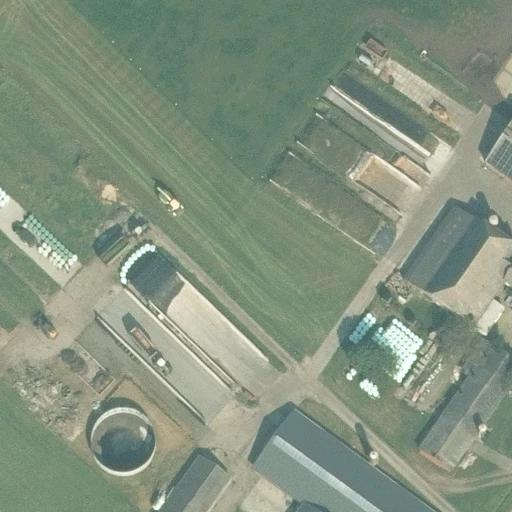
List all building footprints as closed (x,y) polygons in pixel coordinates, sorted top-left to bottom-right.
[(511,128),(486,166),(511,184),(511,128)] [(511,252),(451,210),(400,281),(471,331),(503,285),(511,290),(511,252)] [(110,279),(184,348),(201,329),(197,325),(207,314),(138,249),(110,279)] [(419,454),(432,463),(448,474),(511,382),(511,363),(482,343),(460,374),(470,381),(419,454)] [(176,379),(172,392),(184,396),(177,416),(206,426),(214,402),(188,393),(191,384),(176,379)] [(57,405),(50,411),(60,424),(68,418),(57,405)] [(90,435),(89,445),(90,449),(92,458),(96,464),(105,472),(112,476),(121,477),(131,476),(139,472),(146,466),(151,460),(154,453),(155,445),(154,437),(151,428),(145,421),(138,415),(129,411),(122,411),(114,412),(106,415),(100,420),(94,427),(90,435)] [(298,511),(425,511),(292,415),(252,470),(303,507),(298,511)] [(207,511),(229,482),(197,459),(159,511),(207,511)]
